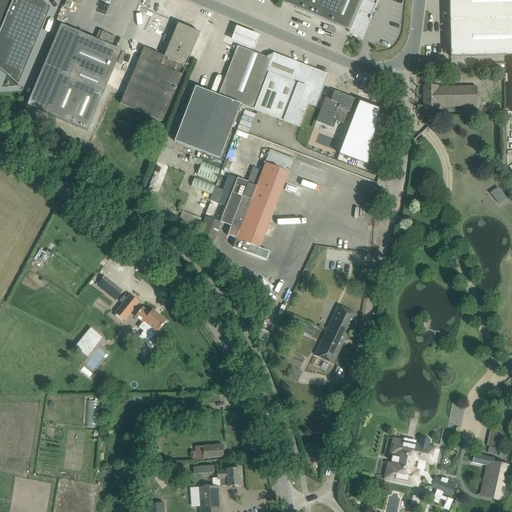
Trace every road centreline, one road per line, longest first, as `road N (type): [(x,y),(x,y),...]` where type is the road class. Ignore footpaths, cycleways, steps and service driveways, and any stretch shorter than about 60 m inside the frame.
road 1 (tertiary): [(288,500),(266,407),(216,323),(138,245),(0,147)]
road 2 (unclassified): [(326,489),(348,420),(398,175),(411,53)]
road 3 (unclassified): [(411,53),(397,64),(359,66),(201,0)]
